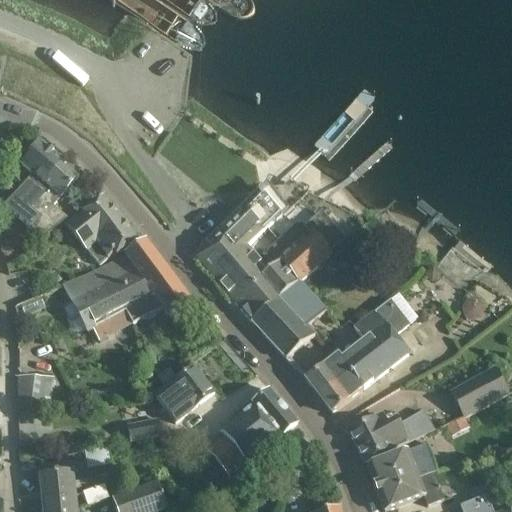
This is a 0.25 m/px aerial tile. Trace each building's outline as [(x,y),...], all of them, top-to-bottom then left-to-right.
[(289,51),(227,11),(198,54),(203,58),(201,60),(211,66),(205,76),(229,93),(236,83),(290,120),(296,122),(304,111),(309,118),(295,135),(306,148),(324,128),(326,128),(333,121),(331,113),(345,94),(326,76),(289,51)] [(58,177),(68,168),(39,144),(21,165),(33,175),(5,208),(5,196),(2,193),(3,192),(0,189),(0,213),(6,213),(5,209),(33,232),(42,221),(31,210),(49,189),(45,186),(55,175),(58,177)] [(42,221),(33,232),(44,242),(67,222),(52,209),(61,199),(79,177),(68,168),(58,177),(55,175),(45,186),(49,189),(31,210),(42,221)] [(98,267),(106,261),(113,255),(115,258),(137,243),(123,221),(102,197),(79,216),(65,228),(98,267)] [(252,324),(332,257),(330,255),(345,242),(321,215),(303,231),(309,238),(268,274),(246,249),(280,218),(262,198),(195,260),(252,324)] [(116,336),(132,326),(163,309),(170,319),(191,303),(146,242),(125,257),(84,277),(62,286),(88,335),(97,330),(96,329),(108,322),(116,336)] [(318,341),(307,329),(326,313),(301,286),(332,258),(332,257),(252,324),(290,366),(318,341)] [(473,299),(465,303),(461,311),(464,319),(472,323),(481,320),(484,312),(481,303),(473,299)] [(409,328),(389,303),(375,315),(374,313),(353,329),(365,344),(370,340),(380,353),(315,403),(319,408),(323,405),(331,416),(373,383),(408,357),(394,339),(409,328)] [(370,340),(365,344),(309,388),(313,393),(310,396),(315,403),(380,353),(370,340)] [(193,368),(172,385),(155,398),(176,425),(214,395),(193,368)] [(494,371),(449,395),(463,421),(508,398),(494,371)] [(18,379),(17,410),(50,411),(51,380),(18,379)] [(251,465),(281,440),(298,426),(269,391),(220,433),(224,437),(206,452),(227,477),(247,460),(251,465)] [(432,428),(424,413),(399,426),(396,420),(387,425),(382,416),(374,420),(349,433),(363,463),(390,450),(391,452),(434,432),(432,428)] [(158,422),(127,428),(130,445),(161,439),(158,422)] [(423,477),(435,472),(426,446),(366,469),(376,494),(416,478),(417,482),(424,479),(423,477)] [(416,478),(376,494),(383,511),(388,511),(424,498),(428,508),(443,502),(433,475),(436,474),(435,472),(423,477),(424,479),(417,482),(416,478)] [(90,493),(115,484),(111,473),(100,478),(99,477),(85,482),(73,484),(72,475),(39,478),(42,503),(66,500),(90,493)] [(66,500),(42,503),(42,511),(80,511),(88,509),(89,511),(109,503),(105,494),(117,489),(115,484),(90,493),(66,500)] [(467,493),(471,504),(487,498),(492,511),(503,511),(494,484),(467,493)] [(158,485),(112,501),(115,511),(165,511),(168,511),(158,485)] [(491,511),(489,506),(486,499),(471,505),(462,507),(463,511),(491,511)]
